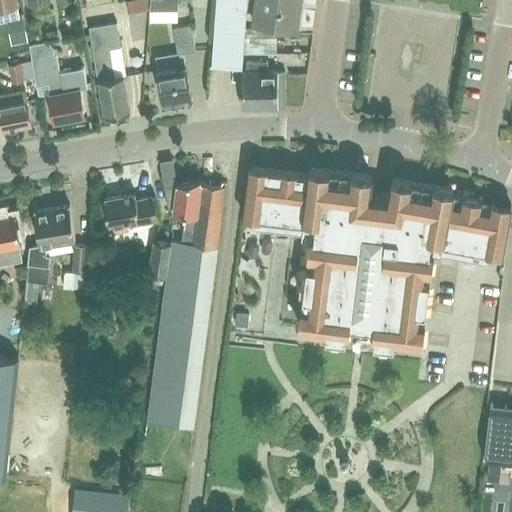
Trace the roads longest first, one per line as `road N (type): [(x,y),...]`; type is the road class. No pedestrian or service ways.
road 1 (residential): [(194,511),(235,130)]
road 2 (tertiary): [(235,130),(0,168)]
road 3 (tertiary): [(491,166),(319,132)]
road 4 (residential): [(491,166),(511,8)]
road 5 (residential): [(319,132),(333,0)]
